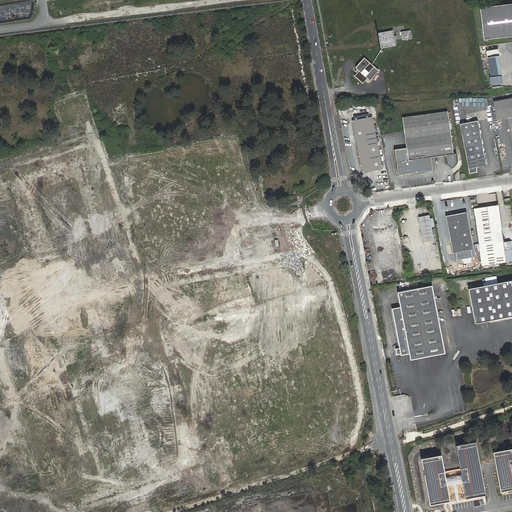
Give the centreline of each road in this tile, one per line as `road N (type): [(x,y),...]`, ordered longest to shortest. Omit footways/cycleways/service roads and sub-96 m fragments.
road 1 (unknown): [(224,450),(198,470),(205,489),(222,493),(337,455),(357,429),(357,376),(332,287),(293,231),(307,213)]
road 2 (tertiary): [(366,317),(405,511)]
road 3 (track): [(46,23),(224,0)]
road 4 (unknown): [(341,389),(344,407),(299,426),(224,450),(217,430)]
road 5 (residential): [(357,201),(511,179)]
road 6 (unknown): [(193,359),(188,347),(195,337),(309,299)]
road 7 (unknown): [(193,359),(322,317)]
road 8 (unknown): [(199,377),(328,336)]
road 9 (tertiary): [(330,132),(307,0)]
road 10 (unknown): [(206,396),(332,352)]
road 11 (unknown): [(211,413),(337,372)]
road 12 (unknown): [(217,430),(341,389)]
